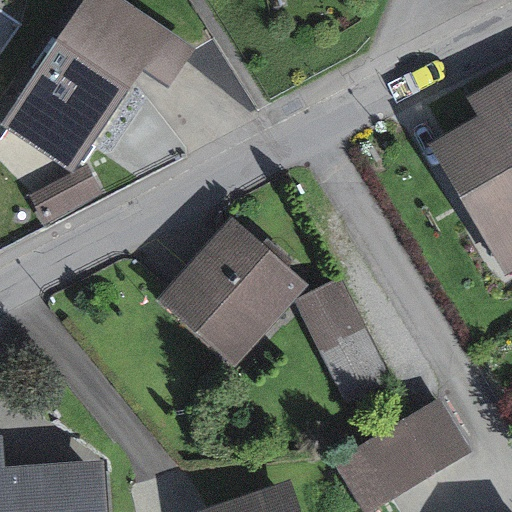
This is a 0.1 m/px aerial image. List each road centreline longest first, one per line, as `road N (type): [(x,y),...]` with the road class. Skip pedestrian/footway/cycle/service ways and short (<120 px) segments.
road 1 (residential): [(313,128),(511,457)]
road 2 (residential): [(0,289),(313,128)]
